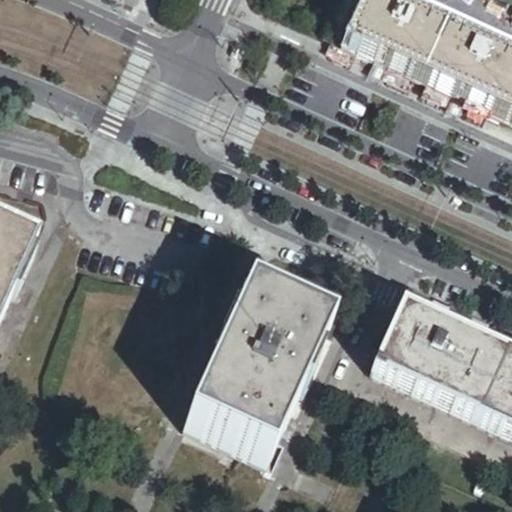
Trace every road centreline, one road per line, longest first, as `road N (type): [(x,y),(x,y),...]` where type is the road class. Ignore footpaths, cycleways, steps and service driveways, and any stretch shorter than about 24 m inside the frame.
road 1 (tertiary): [(155,144),(511,304)]
road 2 (tertiary): [(511,213),(189,67)]
road 3 (tertiary): [(0,77),(155,144)]
road 4 (tertiary): [(189,67),(44,0)]
